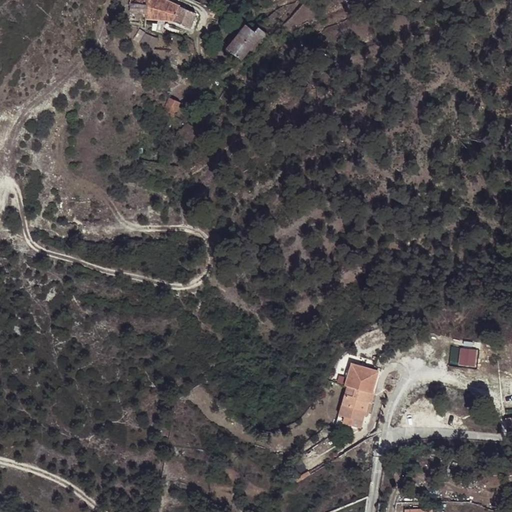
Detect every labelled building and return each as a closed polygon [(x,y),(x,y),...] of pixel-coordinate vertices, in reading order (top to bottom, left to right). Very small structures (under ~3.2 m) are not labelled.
[(128,0),(127,6),(130,6),(145,8),(146,0),(128,0)] [(146,0),(145,8),(145,14),(144,20),(172,21),(178,6),(164,0),(146,0)] [(178,6),(172,21),(189,29),(195,13),(178,6)] [(254,31),(246,25),(238,34),(226,48),(240,60),(249,49),(259,37),(260,35),(254,31)] [(257,28),(254,31),(260,35),(259,37),(261,38),(265,34),(257,28)] [(259,37),(249,49),(253,53),(267,36),(265,34),(261,38),(259,37)] [(142,45),(153,49),(157,39),(146,35),(142,45)] [(407,95),(408,102),(409,102),(413,102),(415,100),(414,94),(407,95)] [(245,101),(236,95),(227,106),(237,112),(245,101)] [(172,117),(179,102),(167,96),(160,112),(172,117)] [(346,384),(371,392),(378,372),(379,370),(354,361),(346,384)] [(342,415),(359,420),(360,420),(363,410),(365,411),(371,392),(346,384),(335,413),(342,415)] [(356,426),(359,420),(342,415),(339,421),(356,426)] [(347,452),(351,461),(359,461),(367,457),(361,445),(347,452)]
